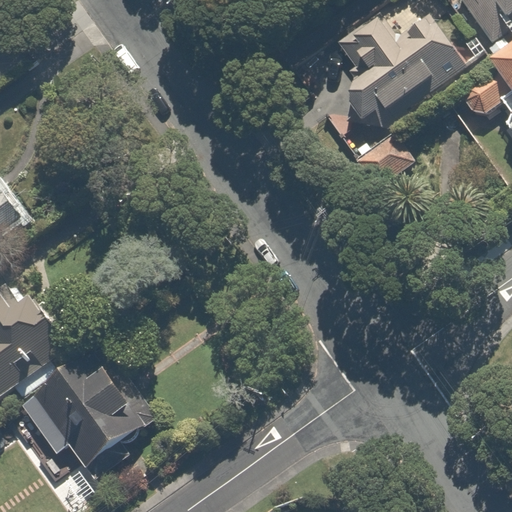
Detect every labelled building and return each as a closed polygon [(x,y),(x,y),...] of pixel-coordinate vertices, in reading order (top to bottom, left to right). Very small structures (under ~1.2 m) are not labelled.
[(382,144),(474,74),(480,69),(427,0),(415,9),(407,0),(393,0),(378,12),(386,22),(354,46),(382,82),(352,105),(382,144)] [(511,0),(463,0),(494,49),(511,36),(511,0)] [(420,169),(399,141),(362,169),(383,197),(420,169)] [(0,254),(38,235),(16,192),(0,200),(0,254)] [(0,401),(83,359),(55,305),(28,319),(20,303),(0,313),(0,401)] [(104,361),(26,413),(62,466),(82,453),(105,488),(173,442),(131,380),(121,387),(104,361)]
